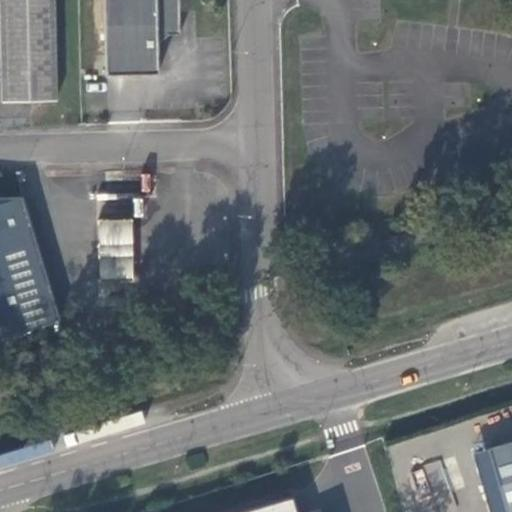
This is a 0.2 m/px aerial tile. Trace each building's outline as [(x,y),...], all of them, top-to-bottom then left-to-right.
[(54,0),(0,0),(0,18),(2,101),(57,99),(54,0)] [(168,35),(180,34),(179,0),(103,0),(106,75),(158,74),(157,42),(160,42),(168,35)] [(0,341),(61,323),(21,191),(0,197),(0,341)] [(132,218),(97,219),(98,281),(133,280),(132,218)] [(511,511),(511,440),(489,447),(507,511),(511,511)] [(297,511),(292,495),(235,511),(297,511)]
